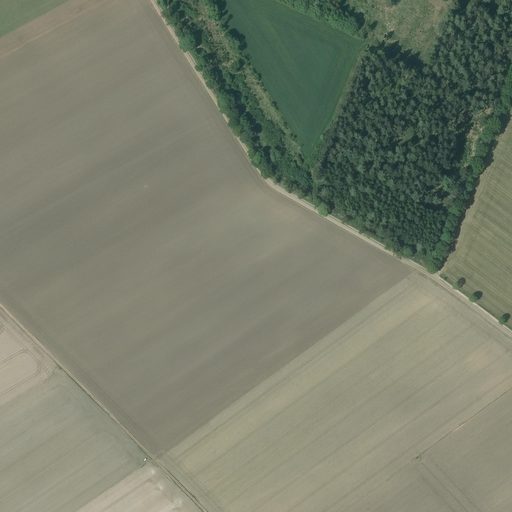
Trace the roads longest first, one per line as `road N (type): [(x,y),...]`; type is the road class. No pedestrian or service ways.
road 1 (track): [(511,336),(430,275),(264,178),(150,0)]
road 2 (track): [(205,511),(0,304)]
